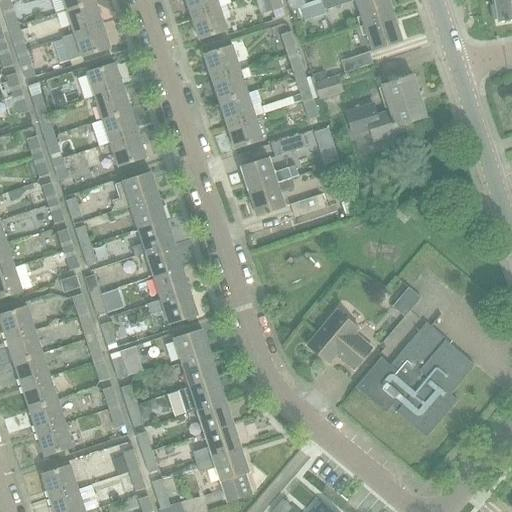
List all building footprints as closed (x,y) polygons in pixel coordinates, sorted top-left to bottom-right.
[(63,0),(67,10),(95,1),(94,0),(63,0)] [(217,0),(186,0),(191,16),(219,7),(217,0)] [(283,8),(280,0),(269,0),(273,11),(283,8)] [(351,0),(320,0),(294,9),(298,20),(303,18),(304,22),(326,15),(324,11),(352,2),(351,0)] [(359,0),(356,1),(364,26),(393,16),(387,0),(359,0)] [(511,0),(494,0),(497,23),(511,20),(511,0)] [(67,10),(74,33),(102,24),(95,1),(67,10)] [(19,23),(12,3),(1,7),(8,27),(19,23)] [(227,31),(219,7),(191,16),(199,40),(227,31)] [(402,41),(393,16),(364,26),(373,51),(402,41)] [(110,48),(102,24),(74,33),(75,34),(61,38),(69,61),(82,57),(110,48)] [(10,33),(17,53),(27,49),(21,30),(10,33)] [(280,35),(287,55),(297,51),(291,32),(280,35)] [(204,55),(212,79),(240,70),(232,46),(204,55)] [(13,66),(7,47),(0,48),(0,58),(4,70),(13,66)] [(34,69),(27,49),(17,53),(23,72),(34,69)] [(297,51),(287,55),(292,69),(295,78),(296,78),(301,76),(305,75),(297,51)] [(345,72),(372,63),(369,53),(341,62),(345,72)] [(88,72),(95,96),(123,87),(115,64),(88,72)] [(220,102),(248,93),(240,70),(212,79),(220,102)] [(313,76),(313,77),(315,83),(327,79),(324,72),(313,76)] [(6,76),(12,96),(22,93),(16,73),(6,76)] [(296,78),(295,78),(300,94),(302,101),(312,98),(306,79),(305,75),(301,76),(296,78)] [(321,100),(344,92),(338,76),(316,84),(321,100)] [(391,111),(378,116),(374,102),(345,112),(353,138),(372,132),(375,141),(413,128),(411,121),(426,116),(413,76),(383,86),(391,111)] [(95,96),(103,119),(130,110),(123,87),(95,96)] [(37,115),(47,112),(55,110),(51,100),(44,102),(41,92),(31,95),(37,115)] [(29,112),(22,93),(12,96),(18,116),(29,112)] [(255,116),(248,93),(220,102),(227,125),(255,116)] [(300,94),(292,97),(294,103),(302,101),(300,94)] [(254,102),(256,113),(287,108),(285,97),(254,102)] [(312,98),(302,101),(309,121),(319,118),(313,99),(312,98)] [(138,134),(130,110),(103,119),(110,143),(138,134)] [(54,132),(47,112),(37,115),(44,135),(54,132)] [(255,116),(227,125),(235,149),(263,140),(255,116)] [(320,146),(330,142),(325,128),(315,132),(320,146)] [(146,158),(138,134),(110,143),(118,167),(146,158)] [(302,134),(271,144),(275,157),(306,147),(302,134)] [(14,165),(33,159),(42,156),(36,136),(27,139),(30,149),(11,155),(14,165)] [(46,142),(52,162),(63,158),(56,138),(46,142)] [(49,176),(42,156),(33,159),(40,179),(49,176)] [(69,178),(63,158),(52,162),(58,182),(69,178)] [(241,167),(250,192),(292,179),(288,168),(274,173),(269,158),(241,167)] [(309,164),(297,169),(299,175),(311,171),(309,164)] [(116,211),(131,206),(159,197),(151,173),(116,185),(120,199),(113,201),(116,211)] [(292,179),(250,192),(258,217),(285,207),(281,193),(295,188),(292,179)] [(42,185),(48,205),(58,202),(51,183),(42,185)] [(295,217),(325,207),(321,195),(291,205),(295,217)] [(167,221),(159,197),(131,206),(139,230),(167,221)] [(72,220),(81,217),(75,198),(66,201),(72,220)] [(358,213),(353,198),(340,202),(345,217),(358,213)] [(58,202),(48,205),(54,225),(64,222),(58,202)] [(143,243),(132,247),(135,257),(146,253),(174,244),(167,221),(139,230),(143,243)] [(81,248),(91,245),(85,226),(75,230),(81,248)] [(57,232),(63,251),(73,248),(66,229),(57,232)] [(40,231),(19,235),(20,244),(42,240),(40,231)] [(0,246),(0,272),(15,268),(7,244),(0,246)] [(146,253),(154,276),(182,267),(174,244),(146,253)] [(91,245),(81,248),(88,267),(97,264),(91,245)] [(73,248),(63,251),(69,271),(79,268),(73,248)] [(304,248),(256,256),(261,289),(309,282),(304,248)] [(154,276),(161,300),(189,291),(182,267),(154,276)] [(0,297),(22,291),(15,268),(0,272),(0,297)] [(92,297),(101,294),(95,275),(86,278),(92,297)] [(63,293),(79,288),(80,288),(76,277),(60,282),(63,293)] [(127,296),(146,293),(144,277),(125,280),(127,296)] [(410,311),(421,298),(408,287),(392,307),(405,317),(410,311)] [(197,315),(189,291),(161,300),(147,304),(150,314),(165,310),(169,324),(197,315)] [(77,315),(78,317),(87,314),(81,294),(72,297),(74,305),(77,315)] [(107,312),(101,294),(92,297),(98,315),(107,312)] [(67,307),(64,313),(66,319),(77,315),(74,305),(67,307)] [(0,318),(7,340),(35,331),(27,307),(0,315),(0,318)] [(355,331),(358,328),(337,310),(306,346),(328,364),(336,355),(354,370),(374,347),(355,331)] [(87,314),(78,317),(84,336),(94,333),(87,314)] [(110,322),(101,325),(107,344),(117,341),(110,322)] [(383,354),(355,387),(385,413),(392,405),(398,410),(396,412),(426,438),(457,401),(450,395),(471,370),(474,366),(430,328),(431,327),(430,326),(429,326),(426,323),(422,328),(421,328),(392,362),(383,354)] [(174,339),(182,363),(210,354),(202,330),(174,339)] [(7,340),(14,362),(42,353),(35,331),(7,340)] [(66,361),(80,357),(76,339),(61,343),(66,361)] [(87,343),(93,363),(102,360),(96,340),(87,343)] [(50,377),(42,353),(14,362),(22,386),(50,377)] [(218,377),(210,354),(182,363),(190,387),(218,377)] [(113,360),(119,379),(128,376),(122,357),(113,360)] [(102,360),(93,363),(99,382),(109,379),(102,360)] [(22,386),(29,409),(57,400),(50,377),(22,386)] [(197,410),(225,401),(222,392),(218,377),(190,387),(179,390),(187,414),(197,410)] [(128,407),(137,404),(131,385),(122,388),(128,407)] [(102,391),(109,410),(118,407),(111,387),(102,391)] [(29,409),(37,433),(65,424),(57,400),(29,409)] [(150,400),(139,403),(143,417),(150,415),(152,408),(150,400)] [(197,410),(205,433),(233,424),(225,401),(197,410)] [(143,423),(137,404),(128,407),(135,426),(143,423)] [(125,426),(118,407),(109,410),(115,430),(125,426)] [(73,448),(65,424),(37,433),(44,457),(73,448)] [(240,448),(233,424),(205,433),(209,447),(193,452),(196,462),(240,448)] [(137,435),(143,454),(152,451),(146,432),(137,435)] [(240,448),(196,462),(199,473),(216,468),(221,481),(227,502),(251,494),(245,473),(248,472),(240,448)] [(132,450),(123,453),(127,468),(137,465),(132,450)] [(152,451),(143,454),(150,473),(159,470),(152,451)] [(42,474),(50,498),(79,489),(71,465),(42,474)] [(145,489),(137,465),(127,468),(135,492),(145,489)] [(153,482),(161,509),(170,506),(168,498),(162,479),(153,482)] [(86,511),(79,489),(50,498),(54,511),(86,511)] [(141,509),(141,511),(153,511),(148,496),(138,500),(141,509)] [(284,499),(278,506),(285,511),(288,511),(293,507),(284,499)] [(333,511),(322,502),(313,511),(333,511)] [(183,511),(181,503),(170,506),(161,509),(159,510),(159,511),(183,511)]
